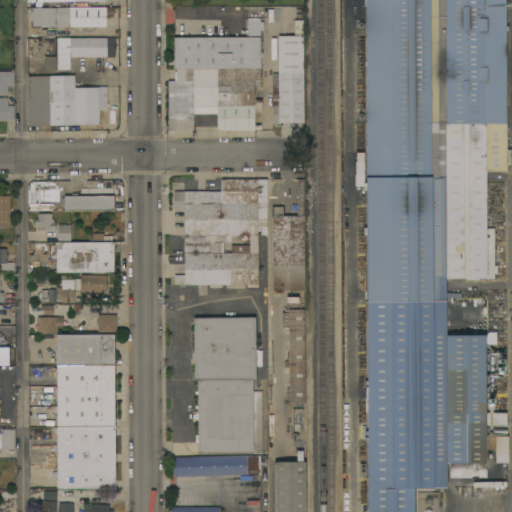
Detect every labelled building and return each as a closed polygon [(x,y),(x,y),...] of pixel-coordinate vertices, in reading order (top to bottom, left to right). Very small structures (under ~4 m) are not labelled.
[(10,0),(10,7),(0,8),(0,0),(10,0)] [(504,0),(505,26),(507,26),(507,31),(505,31),(506,150),(510,150),(510,166),(506,166),(506,172),(485,172),(486,229),(494,229),(494,234),(496,234),(496,238),(494,238),(494,249),(496,249),(496,255),(494,255),(494,279),(493,279),(493,281),(487,281),(487,279),(445,279),(445,300),(391,301),(366,301),(366,235),(363,235),(363,228),(366,228),(366,191),(363,191),(363,183),(366,183),(366,177),(365,0),(504,0)] [(106,7),(106,27),(100,27),(100,32),(80,32),(80,27),(69,27),(69,36),(66,36),(66,34),(57,34),(57,27),(56,27),(56,33),(38,33),(38,27),(32,27),(32,22),(27,22),(27,12),(32,13),(32,8),(32,7),(57,7),(106,7)] [(174,69),(173,38),(248,38),(247,19),(260,19),(260,22),(263,22),(263,31),(259,31),(259,69),(176,69),(174,69)] [(280,123),(280,125),(272,125),(272,73),(278,73),(277,46),(275,46),(275,43),(277,43),(277,36),(294,36),(294,21),(303,20),(303,123),(280,123)] [(115,48),(114,57),(104,58),(104,76),(99,76),(99,71),(94,71),(94,59),(99,59),(99,57),(70,58),(70,69),(57,69),(57,56),(55,56),(55,51),(45,51),(45,49),(43,49),(43,39),(114,38),(115,48)] [(259,69),(259,86),(254,86),(254,100),(261,100),(261,113),(254,113),(254,125),(260,125),(260,130),(254,130),(254,131),(217,131),(217,114),(193,114),(193,127),(195,127),(195,130),(193,130),(193,131),(168,131),(167,81),(174,81),(174,72),(176,72),(176,69),(259,69)] [(0,72),(14,72),(14,86),(7,86),(7,94),(0,94),(0,72)] [(74,82),(81,82),(82,88),(99,88),(99,87),(106,87),(106,110),(99,110),(99,115),(101,115),(101,120),(99,120),(99,125),(57,125),(57,129),(50,129),(50,126),(27,126),(27,85),(27,75),(28,75),(28,77),(74,76),(74,82)] [(0,98),(7,98),(7,106),(14,106),(14,120),(0,120),(0,98)] [(174,275),(184,275),(184,211),(174,211),(173,201),(174,191),(208,192),(220,192),(220,179),(267,180),(267,235),(260,235),(260,232),(258,232),(258,287),(246,287),(246,285),(174,285),(174,275)] [(273,290),(272,217),(271,217),(271,206),(284,206),(284,216),(297,216),(297,180),(304,180),(304,290),(273,290)] [(11,227),(0,227),(0,196),(9,196),(11,227)] [(113,196),(113,211),(64,211),(64,197),(113,196)] [(51,214),(51,220),(53,220),(53,223),(55,223),(55,230),(54,230),(54,232),(50,232),(50,230),(37,231),(37,225),(35,225),(35,220),(37,220),(37,214),(51,214)] [(70,225),(70,242),(57,242),(57,225),(70,225)] [(113,243),(113,265),(116,265),(116,271),(113,271),(113,273),(49,273),(49,271),(56,271),(56,258),(51,258),(51,259),(46,259),(46,247),(50,247),(50,246),(56,246),(56,243),(113,243)] [(1,270),(1,264),(0,264),(0,249),(6,249),(6,255),(7,255),(7,258),(6,258),(6,263),(14,263),(14,270),(1,270)] [(79,290),(75,289),(75,279),(80,279),(80,275),(106,276),(106,293),(79,293),(79,290)] [(61,303),(61,299),(56,299),(56,298),(49,298),(49,290),(56,290),(56,288),(61,288),(61,280),(74,280),(74,303),(61,303)] [(445,300),(446,336),(486,335),(486,338),(487,338),(487,344),(486,344),(486,393),(495,393),(495,398),(486,398),(486,400),(489,400),(489,407),(485,407),(485,437),(494,437),(495,449),(485,450),(485,464),(446,464),(446,488),(433,488),(433,489),(413,489),(413,511),(367,511),(367,441),(364,441),(364,438),(367,438),(367,435),(364,435),(364,432),(367,432),(367,400),(366,400),(366,387),(367,387),(367,385),(364,385),(364,381),(367,381),(366,301),(391,301),(445,300)] [(53,306),(53,316),(40,315),(40,306),(53,306)] [(288,326),(287,326),(287,328),(283,328),(283,326),(282,326),(282,313),(282,308),(288,308),(288,310),(304,310),(304,404),(289,404),(288,326)] [(116,315),(116,333),(97,333),(97,315),(116,315)] [(63,318),(63,327),(57,327),(57,334),(52,335),(52,339),(44,339),(44,335),(37,335),(37,318),(63,318)] [(193,318),(255,318),(256,379),(194,380),(193,318)] [(56,366),(56,335),(114,334),(115,366),(56,366)] [(56,366),(115,366),(115,427),(57,428),(56,366)] [(253,380),(253,392),(261,392),(262,454),(197,454),(197,380),(253,380)] [(292,409),(303,409),(303,441),(304,441),(304,447),(292,447),(292,409)] [(505,413),(491,413),(491,425),(505,425),(505,413)] [(1,430),(1,428),(14,427),(15,450),(1,450),(1,430)] [(115,427),(115,489),(57,489),(56,435),(52,435),(52,428),(57,428),(115,427)] [(495,436),(508,437),(507,456),(495,456),(495,436)] [(246,456),(260,456),(260,476),(173,477),(173,457),(246,456)] [(305,511),(273,511),(273,462),(305,462),(305,511)] [(56,511),(43,511),(43,492),(56,492),(56,511)] [(0,511),(0,503),(8,503),(8,511),(0,511)] [(58,511),(58,503),(73,503),(73,511),(58,511)]
